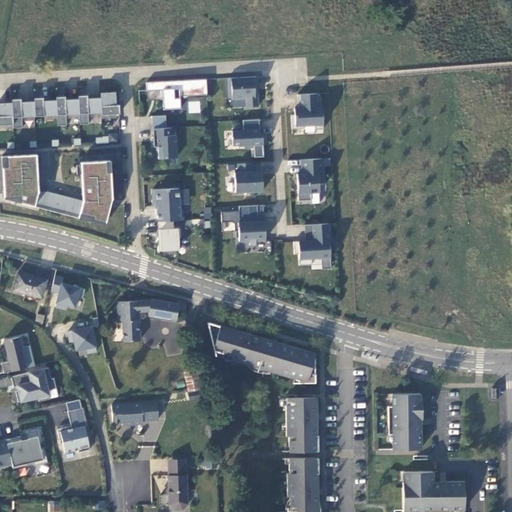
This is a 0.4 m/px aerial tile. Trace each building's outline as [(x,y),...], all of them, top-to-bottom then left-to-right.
[(246,107),(258,106),(257,89),(254,89),(254,85),(257,85),(256,76),(228,78),(229,98),(232,98),(232,99),(246,99),(246,107)] [(207,97),(206,79),(146,82),(146,90),(162,90),(163,100),(163,109),(180,108),(180,98),(179,96),(206,94),(206,97),(207,97)] [(162,90),(146,90),(147,100),(163,100),(162,90)] [(115,92),(100,92),(100,97),(101,112),(101,114),(119,114),(119,104),(116,104),(115,92)] [(294,108),(294,114),(291,114),(292,129),(303,128),(303,125),(314,124),(314,129),(323,128),(321,106),(316,106),(316,93),(297,94),(298,108),(294,108)] [(78,98),(79,114),(79,124),(89,124),(88,113),(101,112),(100,97),(87,98),(87,95),(78,95),(78,98)] [(56,97),(56,100),(57,115),(57,125),(67,125),(66,114),(79,114),(78,98),(65,99),(65,96),(56,97)] [(34,98),(34,101),(35,116),(57,115),(56,100),(43,100),(43,97),(34,98)] [(12,99),(12,102),(13,124),(13,128),(22,127),(22,117),(35,116),(34,101),(21,101),(21,98),(12,99)] [(205,113),(205,99),(188,99),(188,113),(205,113)] [(0,102),(0,124),(13,124),(12,102),(0,102)] [(153,128),(166,128),(165,115),(152,116),(153,128)] [(258,119),(242,120),(243,130),(231,130),(232,146),(243,145),(244,148),(254,148),(254,145),(262,144),(262,147),(263,147),(262,133),(259,134),(258,119)] [(166,128),(153,128),(154,147),(157,147),(158,158),(176,157),(175,135),(172,135),(171,127),(166,128)] [(106,161),(81,162),(83,200),(38,192),(36,154),(1,156),(4,198),(34,206),(35,204),(79,215),(79,213),(92,216),(92,219),(105,222),(112,198),(110,171),(107,172),(106,161)] [(296,173),(298,200),(311,199),(310,192),(319,191),(318,182),(323,182),(322,157),(301,159),(302,173),(296,173)] [(263,190),(261,170),(234,172),(235,191),(263,190)] [(173,220),(183,220),(182,209),(180,209),(178,188),(152,189),(153,204),(157,204),(158,221),(173,220)] [(239,205),(240,221),(238,221),(238,231),(236,231),(236,236),(239,236),(239,240),(249,240),(249,244),(256,244),(255,239),(265,239),(264,220),(258,220),(257,204),(239,205)] [(158,221),(159,250),(179,249),(178,237),(181,237),(180,228),(173,228),(173,220),(158,221)] [(311,257),(330,256),(328,222),(312,223),(313,239),(294,240),(294,253),(299,253),(299,264),(312,263),(311,257)] [(21,272),(17,289),(42,295),(46,279),(21,272)] [(55,275),(51,290),(58,292),(55,306),(65,308),(66,304),(74,306),(77,296),(81,297),(84,288),(62,282),(63,277),(55,275)] [(116,320),(120,320),(120,340),(139,341),(139,313),(146,313),(146,316),(175,319),(176,309),(184,310),(185,301),(177,300),(177,301),(151,298),(116,300),(116,320)] [(281,349),(282,344),(265,339),(252,336),(251,341),(243,338),(244,333),(209,323),(214,347),(232,352),(230,358),(298,377),(299,382),(315,381),(314,354),(288,346),(287,351),(281,349)] [(68,335),(71,339),(73,339),(74,343),(77,347),(86,346),(87,351),(95,349),(91,325),(67,329),(68,335)] [(3,372),(33,365),(28,344),(21,346),(19,335),(3,339),(8,360),(0,362),(3,372)] [(215,352),(230,358),(232,352),(214,347),(215,352)] [(50,377),(48,366),(10,375),(12,386),(17,385),(18,389),(14,389),(17,400),(37,396),(38,400),(49,397),(47,389),(55,387),(53,377),(50,377)] [(194,367),(182,370),(186,390),(198,387),(194,367)] [(392,448),(421,447),(420,431),(417,431),(417,418),(422,417),(422,399),(421,399),(420,393),(392,393),(392,406),(387,406),(387,432),(392,432),(392,448)] [(78,398),(65,401),(67,410),(80,407),(78,398)] [(288,436),(288,449),(315,449),(319,448),(318,436),(315,434),(315,398),(284,398),(285,436),(288,436)] [(156,401),(110,404),(111,421),(121,421),(121,424),(141,422),(141,419),(157,418),(156,401)] [(77,451),(88,448),(83,425),(85,424),(81,406),(80,407),(67,410),(66,410),(70,427),(65,428),(65,426),(55,428),(59,442),(61,442),(64,452),(76,449),(77,451)] [(19,435),(4,439),(10,464),(11,467),(26,464),(25,462),(31,461),(32,465),(46,461),(42,447),(39,447),(37,442),(41,441),(38,428),(24,432),(25,435),(26,438),(20,440),(19,437),(19,435)] [(0,466),(10,464),(4,439),(0,439),(0,466)] [(319,511),(320,506),(317,498),(315,495),(315,472),(318,472),(318,457),(315,458),(287,457),(288,472),(285,472),(285,499),(289,499),(289,511),(319,511)] [(187,504),(185,474),(184,464),(167,465),(167,475),(168,505),(173,509),(182,509),(187,504)] [(403,483),(404,510),(422,510),(422,511),(450,511),(453,510),(465,510),(465,483),(449,483),(447,484),(434,484),(434,471),(406,471),(406,483),(403,483)] [(46,511),(59,511),(60,501),(48,500),(46,511)]
